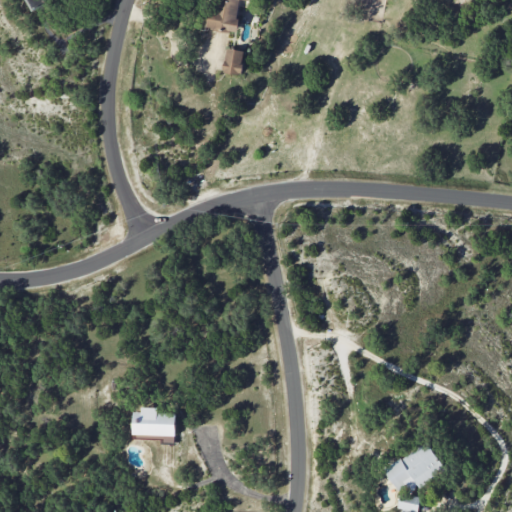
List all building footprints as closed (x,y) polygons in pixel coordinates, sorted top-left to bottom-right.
[(25,0),(31,11),(45,4),(43,0),(25,0)] [(237,31),(239,0),(221,0),(221,12),(208,11),(206,29),(237,31)] [(381,20),(384,0),(351,0),(351,2),(362,3),(360,16),(381,20)] [(224,73),(242,74),(243,49),(225,49),(224,73)] [(134,434),(175,436),(176,412),(158,411),(158,409),(134,408),(134,434)] [(384,468),(395,486),(408,489),(407,496),(400,495),(398,504),(402,511),(417,511),(420,497),(414,496),(411,491),(445,470),(428,441),(384,468)]
